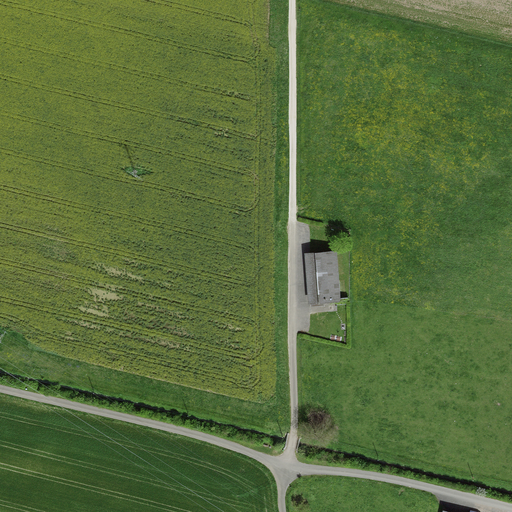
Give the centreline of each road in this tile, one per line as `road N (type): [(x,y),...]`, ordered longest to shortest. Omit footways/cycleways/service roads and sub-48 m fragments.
road 1 (residential): [(0,388),(224,442),(286,468)]
road 2 (track): [(286,468),(292,221)]
road 3 (residential): [(286,468),(373,475),(511,506)]
road 4 (track): [(290,0),(292,221)]
